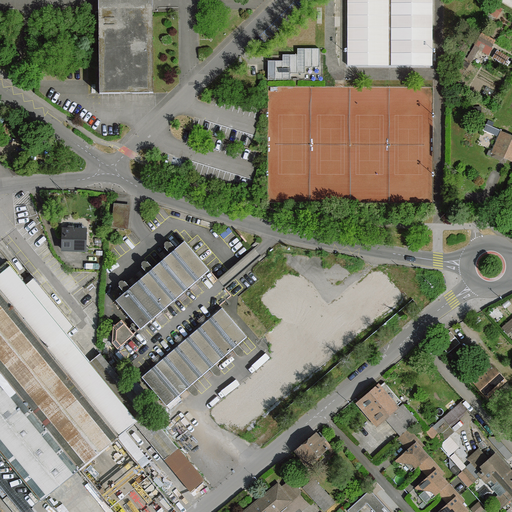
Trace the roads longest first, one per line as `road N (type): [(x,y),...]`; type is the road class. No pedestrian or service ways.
road 1 (unclassified): [(468,263),(282,231),(141,188),(111,169)]
road 2 (residential): [(284,0),(111,169)]
road 3 (unclassified): [(321,412),(198,511)]
road 4 (residential): [(511,441),(413,331)]
road 5 (unclassified): [(0,91),(111,169)]
road 6 (residential): [(321,412),(410,511)]
road 7 (unclassified): [(413,331),(321,412)]
